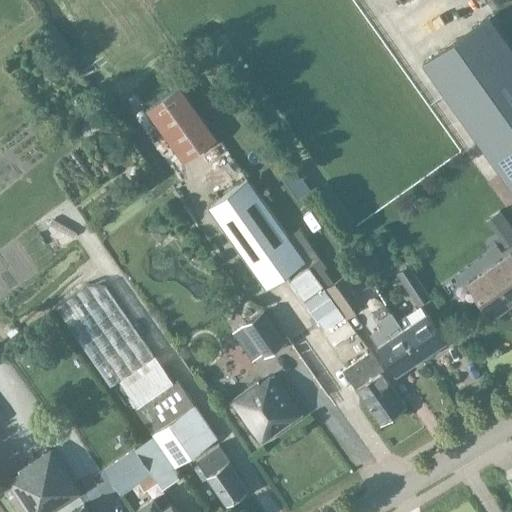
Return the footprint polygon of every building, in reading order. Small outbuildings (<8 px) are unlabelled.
[(511,51),(448,97),(511,186),(511,51)] [(184,161),(217,138),(180,85),(147,108),(184,161)] [(247,178),(208,206),(266,287),(282,276),(305,260),(288,235),(247,178)] [(299,227),(288,235),(305,260),(307,263),(309,265),(321,257),(299,227)] [(511,254),(511,255),(511,254),(469,284),(492,317),(507,307),(503,302),(511,296),(511,254)] [(397,273),(418,304),(430,296),(409,265),(397,273)] [(333,356),(360,339),(310,267),(284,285),(333,356)] [(365,304),(344,276),(327,288),(347,317),(365,304)] [(110,384),(119,379),(153,356),(105,285),(89,281),(56,304),(110,384)] [(397,321),(386,304),(374,312),(373,315),(381,328),(372,334),(397,372),(421,356),(397,321)] [(264,311),(244,325),(265,355),(285,341),(264,311)] [(407,315),(397,321),(421,356),(445,340),(426,312),(412,322),(407,315)] [(381,423),(405,406),(381,372),(385,370),(371,351),(344,370),(381,423)] [(136,408),(154,435),(175,466),(217,437),(177,380),(174,382),(155,355),(153,356),(119,379),(138,407),(136,408)] [(261,443),(302,414),(274,374),(260,384),(258,381),(231,401),(261,443)] [(328,463),(372,461),(372,434),(362,434),(361,417),(331,418),(330,401),(315,401),(315,409),(309,409),(309,424),(327,424),(328,463)] [(154,435),(104,469),(121,493),(152,472),(163,488),(181,475),(175,466),(154,435)] [(208,475),(207,475),(226,504),(247,490),(228,462),(231,461),(219,444),(197,459),(208,475)] [(18,470),(20,471),(7,480),(28,511),(50,511),(80,492),(51,448),(18,470)] [(177,511),(171,503),(161,509),(153,497),(140,506),(143,511),(177,511)]
